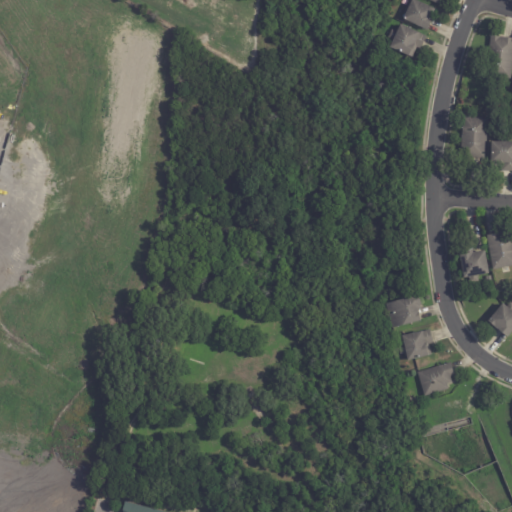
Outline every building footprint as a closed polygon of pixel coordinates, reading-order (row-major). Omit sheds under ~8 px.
[(434,17),(428,31),(403,20),(412,0),(415,0),(435,10),(433,15),(435,16),(434,17)] [(426,39),(421,49),(417,48),(412,58),(390,48),(393,41),(388,38),(392,30),(397,32),(401,25),(427,37),(426,39)] [(494,36),(511,38),(511,71),(511,80),(487,77),(492,36),(494,36)] [(479,156),(457,154),(460,115),(485,118),(482,156),(479,156)] [(511,142),(511,170),(500,170),(500,163),(488,163),(489,141),(511,142)] [(511,251),(511,265),(490,269),(484,234),(509,230),(511,251)] [(469,250),(470,250),(470,252),(482,250),(486,273),(474,275),(475,280),(467,282),(466,276),(460,277),(457,254),(464,253),(464,251),(469,250)] [(420,303),(421,306),(420,306),(421,311),(418,312),(421,323),(393,331),(386,306),(419,297),(420,303)] [(511,334),(508,340),(498,332),(497,334),(492,329),(493,328),(488,323),(502,305),(507,308),(511,303),(511,334)] [(430,332),(434,344),(429,346),(432,357),(408,363),(406,354),(401,356),(398,347),(404,346),(402,338),(430,331),(430,332)] [(451,365),(454,376),(450,377),(452,384),(447,385),(449,391),(425,398),(418,374),(451,364),(451,365)] [(122,511),(164,511),(124,503),(122,511)]
